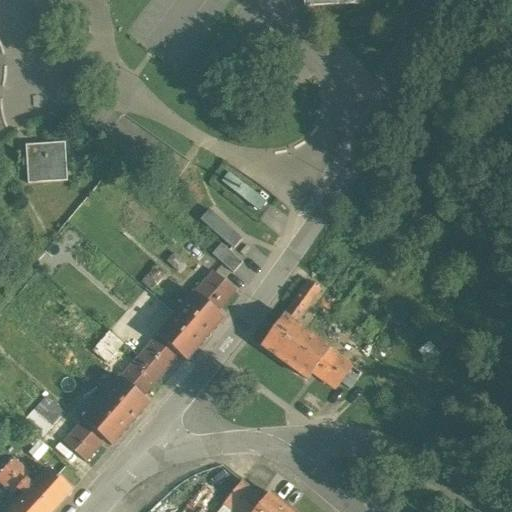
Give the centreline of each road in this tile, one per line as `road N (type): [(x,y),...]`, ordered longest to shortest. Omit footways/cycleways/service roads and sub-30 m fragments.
road 1 (residential): [(153,436),(320,217),(433,36)]
road 2 (residential): [(290,436),(347,437),(492,511)]
road 3 (residential): [(153,436),(182,447),(290,436)]
